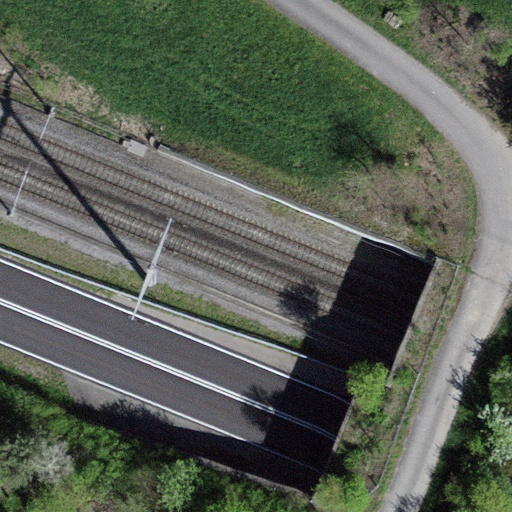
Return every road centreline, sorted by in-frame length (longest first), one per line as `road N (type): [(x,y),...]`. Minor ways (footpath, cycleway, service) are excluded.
road 1 (trunk): [(511,508),(0,300)]
road 2 (track): [(511,223),(396,511)]
road 3 (track): [(299,0),(440,104),(493,160),(511,195)]
